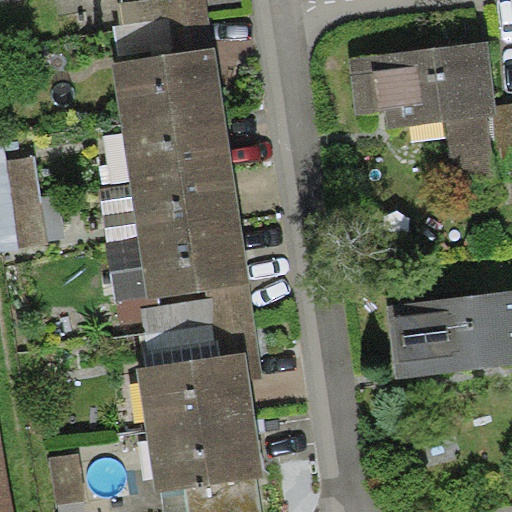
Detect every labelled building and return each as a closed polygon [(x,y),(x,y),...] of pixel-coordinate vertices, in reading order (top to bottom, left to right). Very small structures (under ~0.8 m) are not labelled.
[(206,0),(114,0),(123,61),(213,47),(206,0)] [(488,40),(349,57),(357,114),(387,110),(389,128),(447,121),(454,178),(496,173),(489,115),(494,114),(498,114),(496,105),(488,40)] [(111,62),(120,122),(225,106),(216,47),(213,47),(123,61),(111,62)] [(511,103),(496,105),(498,114),(494,114),(502,175),(511,174),(511,103)] [(120,122),(129,182),(233,167),(225,106),(120,122)] [(4,140),(0,140),(0,252),(48,245),(35,157),(7,161),(4,140)] [(137,237),(240,222),(233,167),(129,182),(137,237)] [(137,237),(147,302),(249,286),(240,222),(137,237)] [(246,353),(250,379),(263,377),(249,286),(147,302),(140,303),(150,366),(246,353)] [(511,289),(386,304),(395,378),(511,364),(511,289)] [(147,430),(255,415),(250,379),(246,353),(150,366),(138,368),(147,430)] [(255,415),(147,430),(156,493),(186,489),(256,479),(264,477),(255,415)] [(0,511),(12,511),(0,438),(0,511)] [(79,453),(50,457),(56,505),(85,501),(79,453)] [(260,511),(256,479),(186,489),(189,511),(260,511)]
